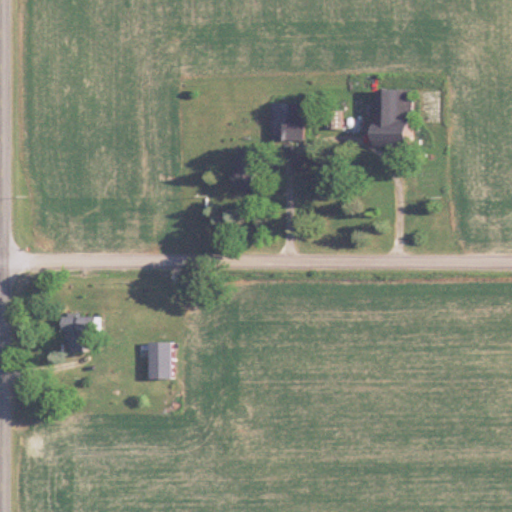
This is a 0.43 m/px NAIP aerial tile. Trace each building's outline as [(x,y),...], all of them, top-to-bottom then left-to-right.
[(385,89),(385,144),(427,144),(427,123),(418,123),(418,89),(385,89)] [(274,102),(274,140),(307,140),(307,102),(274,102)] [(270,188),(269,148),(240,149),(241,189),(270,188)] [(70,352),(88,352),(88,334),(103,334),(103,315),(70,316),(70,352)] [(181,342),(157,342),(157,378),(181,378),(181,342)]
